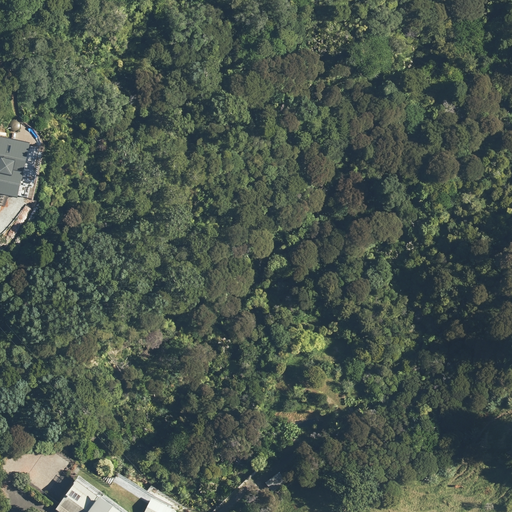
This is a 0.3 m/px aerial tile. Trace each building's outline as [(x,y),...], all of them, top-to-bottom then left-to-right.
[(0,195),(14,200),(29,145),(0,136),(0,195)] [(278,471),(266,481),(273,490),(286,480),(278,471)] [(62,511),(122,511),(123,511),(75,477),(54,505),(62,511)] [(235,478),(232,481),(238,488),(241,485),(235,478)] [(149,496),(141,511),(173,511),(175,509),(149,496)]
